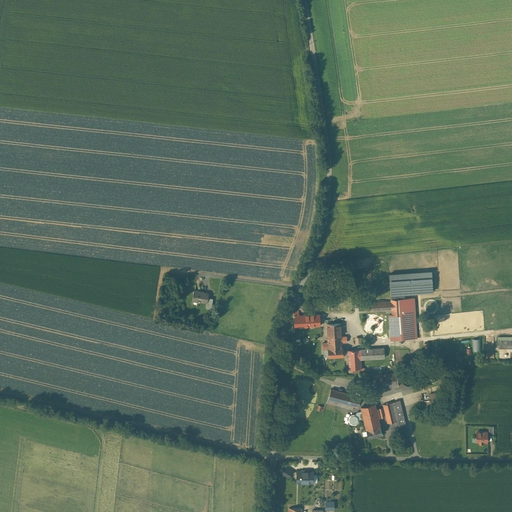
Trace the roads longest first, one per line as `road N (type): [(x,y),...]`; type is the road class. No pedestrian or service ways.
road 1 (unclassified): [(272,457),(278,353),(328,197),(304,0)]
road 2 (unclassified): [(0,391),(272,457)]
road 3 (unclassified): [(272,457),(511,459)]
